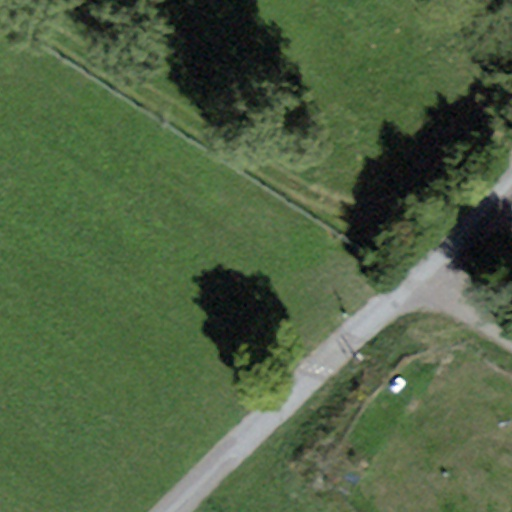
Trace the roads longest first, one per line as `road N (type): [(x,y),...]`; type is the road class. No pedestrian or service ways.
road 1 (residential): [(191,511),(419,292)]
road 2 (residential): [(419,292),(511,199)]
